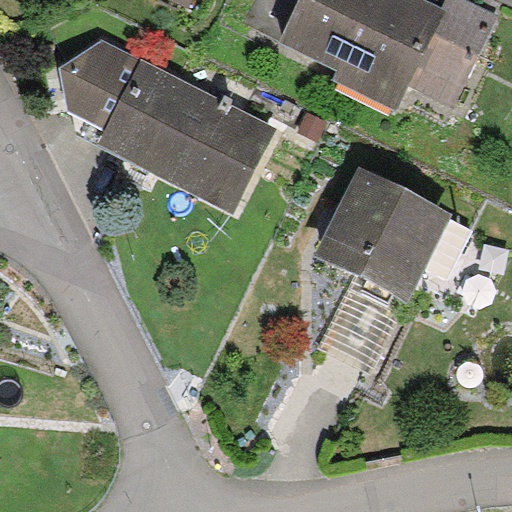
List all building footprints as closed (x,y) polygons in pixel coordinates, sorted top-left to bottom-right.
[(161,0),(186,11),(191,0),(161,0)] [(303,0),(281,48),(340,77),(337,84),(396,113),(408,88),(445,14),(441,12),(416,0),(303,0)] [(445,14),(408,88),(453,110),(499,18),(463,0),(447,0),(441,12),(445,14)] [(231,214),(277,131),(105,41),(61,73),(69,115),(81,121),(79,139),(231,214)] [(339,215),(316,261),(405,304),(448,217),(359,174),(339,215)] [(352,286),(324,349),(371,369),(398,307),(352,286)]
